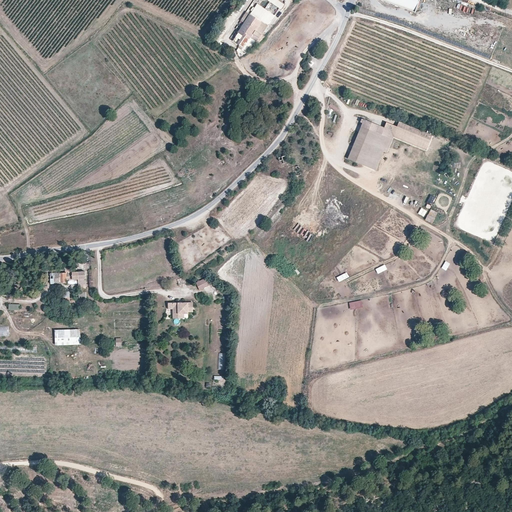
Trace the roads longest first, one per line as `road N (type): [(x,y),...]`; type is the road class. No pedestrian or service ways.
road 1 (unclassified): [(0,258),(130,238),(217,200),(286,130),(348,12)]
road 2 (track): [(161,500),(156,488),(62,460),(0,466)]
